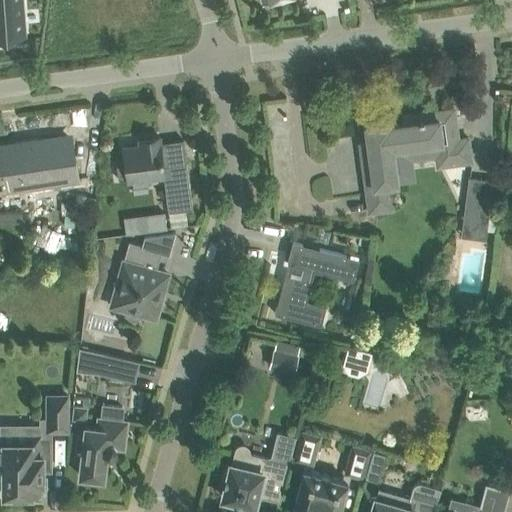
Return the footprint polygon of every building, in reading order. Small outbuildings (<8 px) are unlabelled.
[(0,0),(0,34),(24,33),(22,0),(0,0)] [(266,117),(281,114),(279,101),(263,103),(266,117)] [(403,123),(390,125),(394,148),(406,146),(433,143),(445,141),(448,164),(451,164),(472,161),(471,157),(468,137),(458,138),(454,108),(402,115),(403,123)] [(368,141),(360,142),(369,211),(389,209),(393,208),(390,184),(398,183),(394,148),(390,125),(390,122),(366,125),(368,141)] [(124,147),(126,164),(117,165),(119,179),(128,178),(128,181),(164,176),(168,212),(193,208),(187,163),(176,164),(164,166),(160,136),(139,139),(140,145),(124,147)] [(40,139),(1,144),(7,189),(28,186),(26,171),(42,168),(44,184),(80,180),(77,159),(74,160),(71,138),(41,142),(40,139)] [(183,139),(172,141),(176,164),(187,163),(183,139)] [(500,211),(465,207),(461,237),(485,240),(486,229),(498,231),(500,211)] [(0,223),(21,223),(21,212),(0,212),(0,223)] [(164,214),(149,216),(151,230),(166,228),(164,214)] [(129,241),(111,305),(125,309),(125,310),(125,311),(125,312),(125,313),(125,314),(125,315),(126,315),(126,316),(127,317),(128,318),(129,319),(130,319),(131,319),(132,320),(133,320),(134,320),(135,320),(136,320),(136,319),(137,319),(138,319),(138,318),(139,318),(140,317),(141,316),(141,315),(142,314),(142,313),(156,317),(156,314),(159,315),(162,303),(160,302),(168,273),(156,270),(162,250),(169,252),(175,232),(144,236),(142,245),(129,241)] [(293,241),(288,263),(281,289),(275,313),(321,325),(326,305),(307,300),(315,270),(340,277),(346,254),(293,241)] [(367,371),(372,351),(347,346),(343,365),(347,373),(358,375),(367,371)] [(79,347),(77,370),(99,372),(115,376),(135,381),(139,361),(120,356),(104,353),(79,347)] [(268,367),(293,373),(298,355),(273,348),(268,367)] [(47,430),(67,430),(67,395),(47,395),(47,430)] [(77,441),(74,461),(81,462),(80,475),(104,478),(106,455),(111,456),(116,452),(117,447),(123,447),(127,421),(121,420),(123,406),(102,404),(100,418),(99,418),(97,427),(86,426),(84,435),(77,434),(77,441)] [(72,419),(86,421),(88,407),(73,405),(72,419)] [(305,461),(296,494),(291,511),(339,511),(348,480),(310,470),(320,435),(302,431),(294,458),(305,461)] [(272,455),(268,458),(249,453),(246,467),(231,463),(229,472),(225,471),(221,486),(225,487),(223,497),(231,499),(230,503),(245,506),(246,502),(254,504),(258,487),(266,489),(265,495),(280,499),(296,436),(277,432),(272,455)] [(0,468),(3,468),(3,495),(10,495),(12,498),(22,498),(24,495),(40,495),(40,491),(43,491),(43,468),(49,468),(49,437),(29,437),(29,443),(0,442),(0,468)] [(345,472),(364,477),(372,450),(353,444),(345,472)] [(373,448),(365,476),(377,479),(385,451),(373,448)] [(413,486),(412,487),(409,498),(378,488),(370,511),(433,511),(440,488),(421,482),(419,482),(417,482),(416,482),(415,483),(414,484),(413,485),(413,486)] [(503,511),(509,490),(486,484),(478,511),(503,511)]
